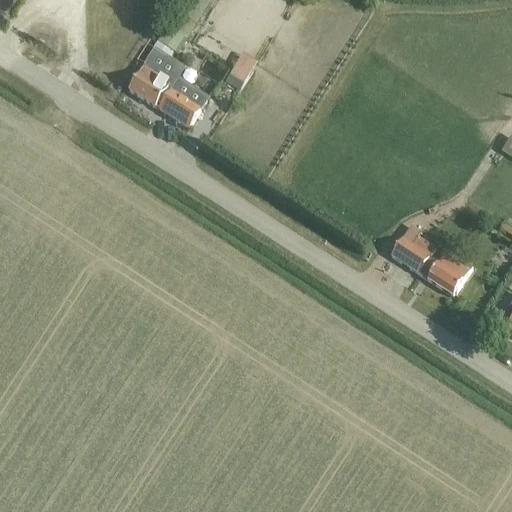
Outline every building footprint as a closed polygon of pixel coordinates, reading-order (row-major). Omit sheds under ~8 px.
[(211,0),(187,0),(157,48),(173,58),(183,42),(186,44),(213,1),(211,0)] [(157,111),(173,86),(181,72),(155,56),(130,95),(157,111)] [(190,134),(202,115),(172,96),(160,114),(190,134)] [(478,131),(488,150),(508,140),(499,124),(493,127),(491,124),(478,131)] [(408,237),(403,245),(393,261),(419,278),(435,254),(408,237)] [(435,254),(419,278),(428,284),(454,301),(472,273),(463,267),(461,271),(435,254)]
